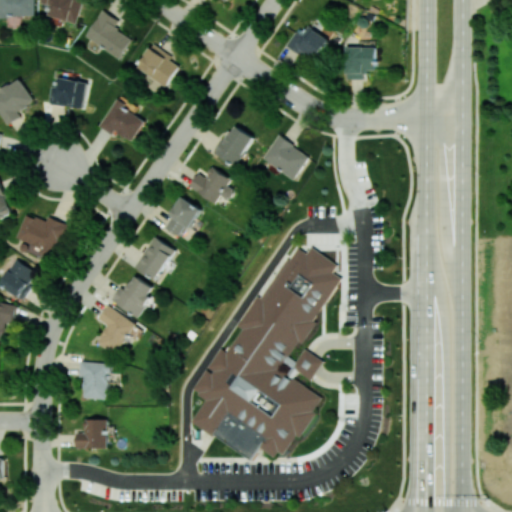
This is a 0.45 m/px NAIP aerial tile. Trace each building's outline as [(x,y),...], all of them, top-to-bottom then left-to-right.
[(0,0),(0,14),(35,16),(35,0),(0,0)] [(77,23),(84,0),(40,0),(40,1),(52,5),(49,14),(77,23)] [(120,58),(133,38),(115,27),(120,19),(103,9),(86,36),(120,58)] [(304,34),(297,29),(287,45),(303,54),(305,51),(318,59),(330,39),(309,25),(304,34)] [(138,66),(167,86),(182,63),(153,44),(138,66)] [(377,46),(347,46),(347,78),(367,78),(367,69),(377,68),(377,46)] [(89,82),(58,76),(53,102),(84,108),(89,82)] [(0,110),(9,125),(23,116),(19,110),(35,100),(21,77),(0,90),(0,110)] [(100,125),(114,134),(117,130),(133,140),(146,120),(132,111),(135,106),(120,96),(100,125)] [(254,135),(233,123),(217,154),(239,166),(254,135)] [(310,153),(277,135),(263,160),(297,178),(310,153)] [(216,202),(222,193),(230,199),(236,190),(228,184),(233,178),(214,165),(206,176),(200,172),(191,185),(216,202)] [(0,178),(0,217),(11,215),(2,178),(0,178)] [(165,226),(179,236),(186,225),(190,228),(203,208),(184,196),(165,226)] [(41,248),(39,252),(54,259),(70,224),(50,215),(48,220),(36,215),(35,217),(27,213),(16,237),(41,248)] [(176,247),(154,235),(137,267),(159,279),(176,247)] [(192,389),(206,398),(192,420),(252,458),(260,446),(275,456),(279,450),(287,455),(316,410),(316,409),(324,396),(294,377),(299,370),(313,379),(324,360),(305,348),(297,361),(292,357),(343,277),(334,272),(339,264),(312,246),(307,253),(294,244),(241,327),(242,327),(227,351),(220,347),(207,368),(206,367),(192,389)] [(0,282),(0,283),(21,298),(39,273),(17,258),(0,282)] [(113,300),(140,315),(156,286),(136,275),(128,289),(121,285),(113,300)] [(0,304),(0,338),(4,339),(7,322),(12,323),(16,303),(1,300),(0,304)] [(98,342),(118,353),(137,320),(108,304),(100,319),(108,324),(98,342)] [(111,362),(81,361),(81,376),(85,376),(84,397),(110,398),(111,362)] [(108,448),(109,418),(86,417),(85,432),(78,431),(78,447),(108,448)]
